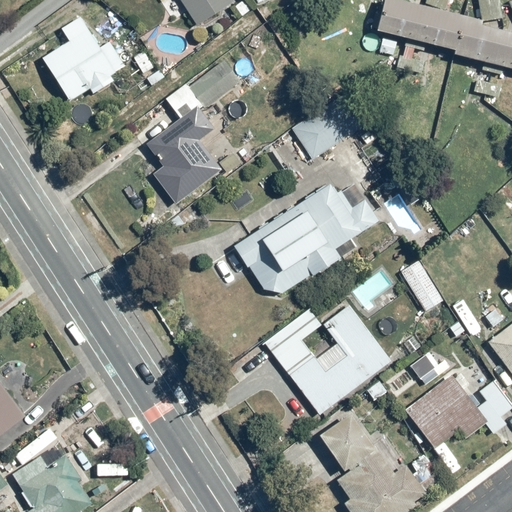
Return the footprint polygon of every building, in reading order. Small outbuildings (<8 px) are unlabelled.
[(233,3),(231,0),(181,0),(198,26),(233,3)] [(385,0),(378,30),(417,40),(426,6),(401,0),(385,0)] [(500,0),(479,0),(485,23),(505,18),(500,0)] [(456,50),(465,16),(426,6),(417,40),(456,50)] [(496,64),(504,31),(481,25),(482,21),(465,16),(456,50),(456,54),(496,64)] [(44,58),(71,100),(125,66),(110,42),(100,48),(80,17),(62,29),(70,41),(44,58)] [(496,64),(511,68),(511,32),(504,31),(496,64)] [(190,88),(205,108),(241,81),(226,61),(190,88)] [(294,129),(313,159),(367,125),(348,95),(294,129)] [(148,144),(165,166),(154,174),(177,204),(222,170),(200,140),(214,129),(197,107),(148,144)] [(342,257),(336,249),(379,221),(366,201),(354,209),(342,191),(337,194),(331,185),(235,246),(249,268),(250,267),(265,290),(284,293),(342,257)] [(401,272),(425,311),(443,300),(418,261),(401,272)] [(265,344),(320,416),(392,361),(350,307),(325,325),(348,355),(326,371),(303,341),(322,326),(310,310),(265,344)] [(511,325),(489,343),(511,373),(511,325)] [(444,370),(428,350),(409,365),(424,386),(444,370)] [(406,410),(436,450),(461,431),(466,438),(487,422),(454,376),(406,410)] [(0,435),(25,418),(0,383),(0,435)] [(351,414),(320,435),(345,471),(349,468),(376,449),(351,414)] [(61,444),(13,476),(23,492),(19,495),(30,511),(82,511),(99,501),(61,444)] [(338,497),(348,511),(406,511),(416,505),(414,503),(426,494),(406,465),(394,474),(376,449),(349,468),(351,470),(338,479),(347,491),(338,497)]
